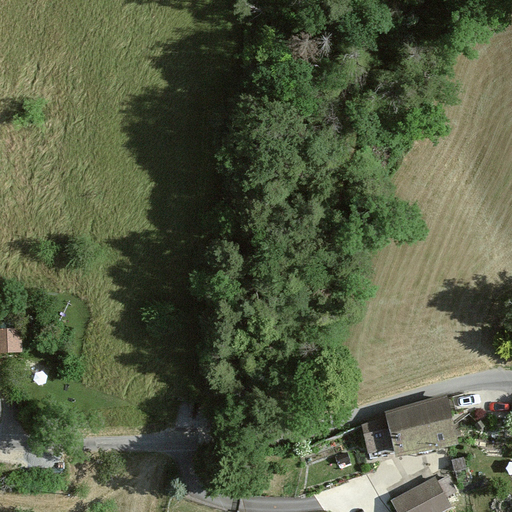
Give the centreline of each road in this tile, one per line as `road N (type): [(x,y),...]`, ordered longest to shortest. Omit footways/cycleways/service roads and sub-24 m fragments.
road 1 (unclassified): [(0,443),(262,441),(473,382),(511,381)]
road 2 (track): [(369,511),(327,498),(237,504),(200,491),(177,442)]
